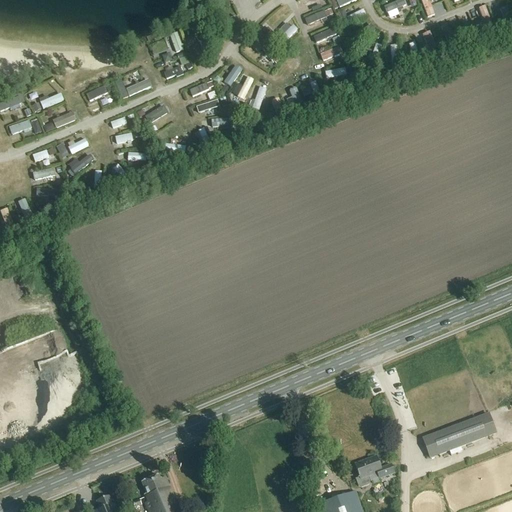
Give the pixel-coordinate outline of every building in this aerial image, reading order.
[(397,11),(407,6),(404,0),(399,0),(384,7),(390,20),(400,15),(397,11)] [(421,0),(425,15),(433,13),(430,0),(421,0)] [(335,1),(330,3),(333,11),(338,8),(335,1)] [(485,6),(478,8),(486,29),(493,27),(485,6)] [(345,15),(349,23),(365,16),(361,8),(345,15)] [(279,35),(293,21),(287,14),(272,28),(279,35)] [(442,26),(445,43),(454,41),(451,25),(442,26)] [(356,44),(374,33),(370,26),(352,37),(356,44)] [(268,29),(264,33),(270,40),(275,35),(268,29)] [(431,31),(421,35),(427,53),(438,50),(431,31)] [(177,53),(185,49),(177,33),(169,37),(177,53)] [(299,36),(282,47),(286,52),(303,42),(299,36)] [(192,37),(185,42),(189,47),(196,42),(192,37)] [(261,37),(255,41),(262,49),(267,44),(261,37)] [(417,42),(410,44),(413,59),(421,57),(417,42)] [(376,44),(373,57),(379,59),(383,46),(376,44)] [(339,49),(322,56),(324,62),(341,55),(339,49)] [(162,56),(164,63),(172,60),(170,54),(162,56)] [(275,55),(270,60),(274,64),(279,60),(275,55)] [(235,66),(224,83),(231,88),(243,70),(235,66)] [(184,75),(181,67),(173,70),(172,67),(163,70),(167,81),(184,75)] [(247,77),(240,90),(246,93),(254,81),(247,77)] [(129,88),(132,96),(149,89),(146,81),(129,88)] [(316,81),(310,84),(316,99),(322,96),(316,81)] [(89,103),(107,94),(104,87),(85,95),(89,103)] [(225,87),(220,93),(226,97),(230,91),(225,87)] [(260,87),(252,108),(260,111),(268,90),(260,87)] [(297,88),(291,91),(298,106),(304,103),(297,88)] [(43,110),(64,101),(60,93),(39,102),(43,110)] [(0,106),(2,112),(19,104),(17,98),(0,106)] [(198,115),(221,107),(218,100),(196,108),(198,115)] [(38,105),(32,108),(34,114),(41,111),(38,105)] [(145,117),(149,125),(168,114),(163,106),(145,117)] [(313,106),(308,108),(311,115),(318,112),(316,107),(313,106)] [(52,121),(56,129),(76,120),(72,112),(52,121)] [(307,118),(306,117),(305,114),(293,118),(295,121),(295,123),(307,118)] [(126,117),(110,123),(112,130),(128,124),(126,117)] [(11,136),(32,129),(29,121),(9,127),(11,136)] [(37,122),(31,124),(35,135),(41,133),(37,122)] [(205,128),(199,130),(203,142),(209,140),(205,128)] [(134,142),(133,135),(115,136),(115,143),(134,142)] [(74,145),(73,141),(67,144),(71,155),(89,147),(86,140),(74,145)] [(164,145),(164,153),(186,154),(187,146),(164,145)] [(69,157),(67,152),(60,156),(63,160),(69,157)] [(128,161),(146,162),(146,154),(128,153),(128,161)] [(79,163),(77,159),(68,165),(75,175),(95,162),(90,155),(79,163)] [(118,165),(114,169),(124,180),(128,176),(118,165)] [(53,170),(36,172),(37,179),(54,176),(53,170)] [(103,187),(103,172),(95,172),(95,188),(103,187)] [(24,201),(19,205),(29,220),(34,217),(24,201)] [(8,208),(0,211),(8,233),(16,230),(8,208)] [(488,415),(423,440),(430,459),(495,434),(488,415)] [(355,466),(359,479),(355,480),(358,487),(361,489),(368,486),(370,483),(368,477),(377,474),(382,478),(394,474),(391,466),(381,469),(376,458),(355,466)] [(147,511),(177,511),(164,479),(159,481),(158,477),(141,484),(146,497),(144,498),(146,504),(145,505),(147,511)] [(360,511),(354,493),(326,504),(319,506),(320,511),(360,511)] [(99,511),(96,511),(117,511),(112,496),(96,502),(99,511)] [(132,503),(135,509),(142,506),(140,501),(132,503)]
